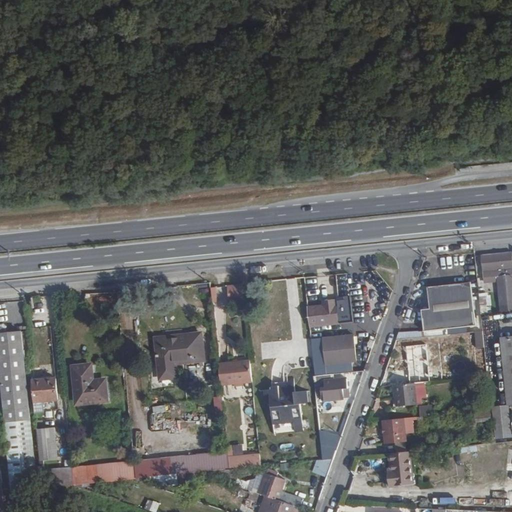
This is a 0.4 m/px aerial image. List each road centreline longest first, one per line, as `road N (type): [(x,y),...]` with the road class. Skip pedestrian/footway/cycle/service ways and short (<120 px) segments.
road 1 (trunk): [(0,267),(511,215)]
road 2 (trunk): [(511,191),(0,242)]
road 3 (residential): [(0,285),(413,244)]
road 4 (residential): [(413,244),(326,511)]
